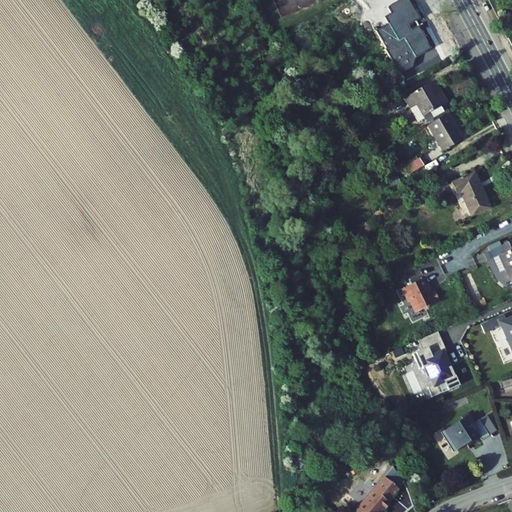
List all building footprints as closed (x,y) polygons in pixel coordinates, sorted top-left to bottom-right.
[(374,31),(399,75),(413,67),(415,57),(432,48),(407,0),(398,0),(387,7),(390,13),(385,16),(387,23),(374,31)] [(426,81),(397,98),(403,109),(411,105),(418,116),(438,104),(443,98),(438,89),(433,92),(426,81)] [(447,114),(425,126),(440,153),(459,142),(452,129),(454,127),(447,114)] [(405,175),(423,169),(420,159),(402,165),(405,175)] [(474,171),(453,181),(458,191),(463,188),(475,212),(491,204),(474,171)] [(511,238),(499,245),(502,253),(497,255),(504,269),(511,283),(511,238)] [(497,255),(492,258),(499,271),(504,269),(497,255)] [(434,290),(431,285),(431,284),(428,276),(405,287),(412,300),(414,299),(418,307),(423,309),(444,298),(438,288),(434,290)] [(511,317),(501,323),(511,346),(511,317)] [(439,333),(437,330),(418,339),(419,342),(439,333)] [(446,348),(439,333),(419,342),(422,348),(413,353),(420,368),(423,366),(428,376),(431,375),(435,383),(439,381),(443,391),(459,383),(450,364),(448,366),(445,360),(447,359),(443,350),(446,348)] [(467,416),(442,434),(454,451),(469,441),(466,437),(475,432),(482,441),(492,435),(480,417),(471,423),(467,416)] [(382,480),(353,511),(354,511),(378,511),(385,504),(387,506),(398,494),(382,480)]
